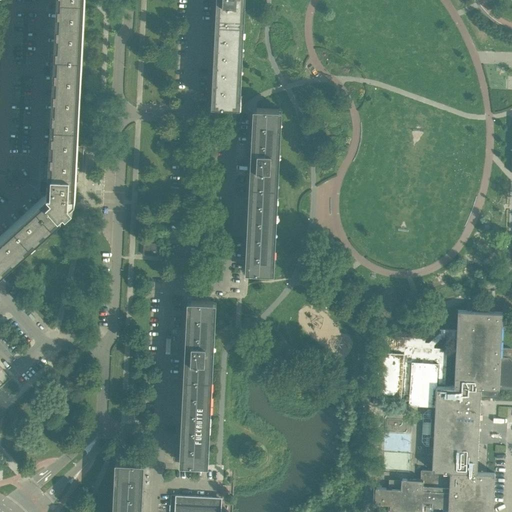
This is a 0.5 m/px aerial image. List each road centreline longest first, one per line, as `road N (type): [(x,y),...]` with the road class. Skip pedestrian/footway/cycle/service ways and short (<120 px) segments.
road 1 (residential): [(158,426),(166,283),(179,285),(187,120)]
road 2 (residential): [(104,349),(116,260),(115,115)]
road 3 (residential): [(104,349),(51,345),(0,293)]
road 4 (residential): [(187,120),(193,0)]
